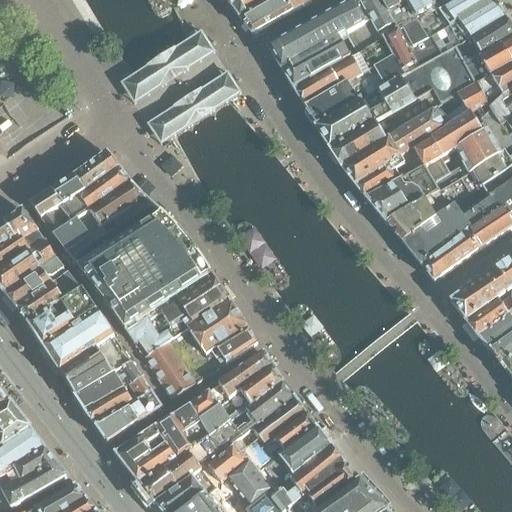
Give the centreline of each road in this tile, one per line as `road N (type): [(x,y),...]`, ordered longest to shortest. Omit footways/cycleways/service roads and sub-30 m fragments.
road 1 (residential): [(413,511),(318,396),(128,127)]
road 2 (residential): [(240,59),(429,308)]
road 3 (residential): [(133,511),(0,339)]
road 4 (residential): [(128,127),(40,0)]
road 5 (residential): [(0,207),(128,127)]
road 6 (residential): [(128,127),(240,59)]
road 7 (residential): [(429,308),(511,407)]
road 8 (residential): [(346,0),(240,59)]
